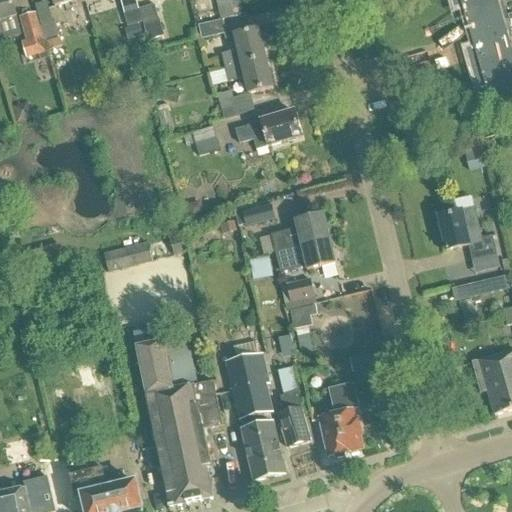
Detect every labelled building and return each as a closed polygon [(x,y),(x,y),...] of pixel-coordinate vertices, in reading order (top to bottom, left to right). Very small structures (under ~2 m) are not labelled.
[(22,38),(17,20),(11,0),(0,0),(0,50),(7,48),(5,43),(22,38)] [(85,1),(84,0),(52,0),(56,9),(85,1)] [(119,0),(124,16),(139,11),(135,0),(119,0)] [(216,0),(222,22),(235,19),(231,3),(241,0),(216,0)] [(452,0),(455,10),(463,8),(475,51),(468,53),(470,60),(477,85),(478,89),(486,87),(492,109),(511,102),(511,52),(496,0),(452,0)] [(47,4),(35,7),(41,29),(45,42),(59,38),(55,25),(53,26),(47,4)] [(143,25),(142,25),(148,43),(164,38),(155,7),(139,11),(143,25)] [(143,25),(139,11),(124,16),(127,29),(142,25),(143,25)] [(226,35),(223,22),(199,28),(202,41),(226,35)] [(27,44),(23,45),(27,61),(48,55),(45,42),(41,29),(24,33),(27,44)] [(222,57),(225,71),(267,61),(259,32),(234,38),(238,53),(222,57)] [(47,45),(49,53),(63,49),(60,41),(47,45)] [(229,85),(245,81),(249,97),(274,91),(267,61),(225,71),(229,85)] [(163,88),(159,101),(173,105),(177,93),(163,88)] [(218,97),(225,124),(237,122),(231,94),(218,97)] [(29,106),(13,110),(18,125),(33,121),(29,106)] [(240,147),(254,143),(257,153),(269,150),(302,141),(294,115),(261,125),(262,126),(236,133),(240,147)] [(200,157),(220,151),(213,130),(192,136),(195,146),(196,146),(200,157)] [(467,158),(470,172),(485,169),(482,155),(467,158)] [(198,205),(189,207),(192,220),(204,217),(202,209),(198,205)] [(236,217),(239,228),(245,227),(246,229),(275,222),(272,208),(236,217)] [(482,242),(475,211),(439,220),(443,238),(440,239),(444,254),(447,253),(447,254),(470,249),(473,265),(497,259),(493,240),(482,242)] [(276,255),(286,253),(330,242),(324,217),(296,224),(297,231),(272,237),(276,255)] [(221,240),(236,235),(233,225),(218,229),(221,240)] [(108,276),(183,257),(178,237),(104,256),(108,276)] [(330,242),(286,253),(289,263),(304,260),(308,274),(336,267),(330,242)] [(270,259),(250,263),(254,283),(274,279),(270,259)] [(473,302),(509,292),(505,279),(470,289),(454,291),(455,303),(473,302)] [(287,287),(291,305),(315,300),(311,282),(287,287)] [(316,307),(290,312),(294,333),(297,332),(300,348),(312,345),(309,329),(313,328),(312,319),(318,318),(316,307)] [(204,434),(224,430),(214,385),(195,389),(193,382),(191,373),(182,375),(182,378),(171,380),(164,344),(167,343),(165,332),(134,338),(137,351),(171,511),(214,502),(207,473),(212,472),(204,434)] [(98,354),(74,358),(81,393),(104,388),(98,354)] [(495,418),(511,413),(511,355),(474,366),(482,396),(488,394),(495,418)] [(270,387),(263,357),(227,366),(246,448),(245,451),(246,455),(248,457),(255,485),(286,478),(274,426),(264,429),(261,419),(274,416),(267,388),(270,387)] [(372,383),(388,381),(383,357),(351,362),(353,374),(370,372),(372,383)] [(298,394),(293,371),(278,375),(284,399),(298,394)] [(358,411),(353,388),(330,393),(336,419),(322,422),(331,460),(333,459),(336,462),(345,460),(345,459),(347,456),(349,455),(349,454),(362,451),(358,438),(361,438),(358,424),(357,425),(353,412),(358,411)] [(308,431),(298,394),(281,400),(286,417),(279,419),(283,434),(284,434),(289,452),(311,445),(307,431),(308,431)] [(48,479),(24,485),(24,486),(25,492),(30,511),(76,511),(85,510),(85,511),(142,511),(137,486),(107,494),(102,473),(103,473),(103,472),(101,472),(100,466),(98,457),(75,463),(73,455),(65,457),(69,474),(48,479)] [(30,511),(25,492),(0,497),(0,511),(30,511)]
